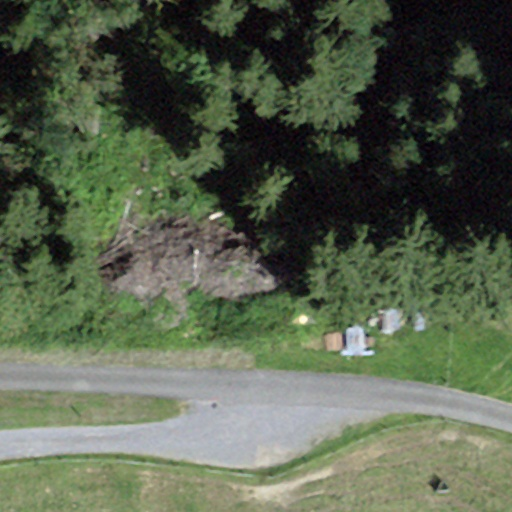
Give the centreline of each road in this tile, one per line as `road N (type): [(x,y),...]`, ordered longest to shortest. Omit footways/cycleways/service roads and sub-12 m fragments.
road 1 (track): [(0,376),(306,391),(454,405),(511,424)]
road 2 (track): [(306,391),(288,444),(0,461)]
